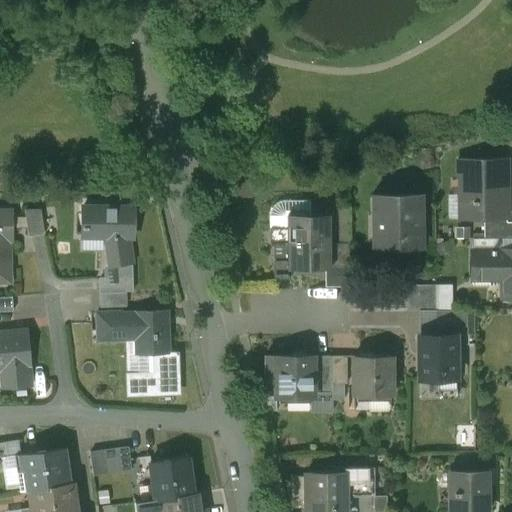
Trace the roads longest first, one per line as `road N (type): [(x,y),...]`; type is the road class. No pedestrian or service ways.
road 1 (residential): [(229,420),(133,0)]
road 2 (residential): [(72,413),(229,420)]
road 3 (residential): [(72,413),(55,293)]
